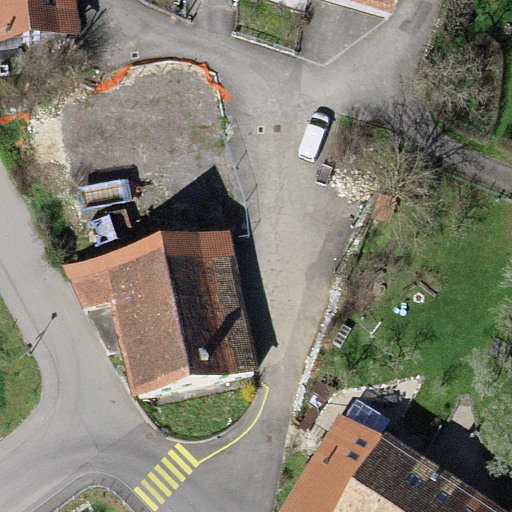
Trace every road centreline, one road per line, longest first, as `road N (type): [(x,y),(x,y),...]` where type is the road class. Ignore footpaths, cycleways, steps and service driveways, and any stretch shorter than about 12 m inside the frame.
road 1 (residential): [(419,0),(372,90),(298,129),(272,428),(221,511)]
road 2 (residential): [(0,226),(95,406),(173,511)]
